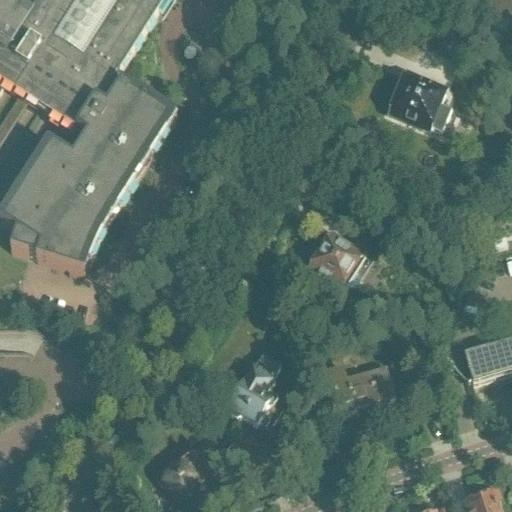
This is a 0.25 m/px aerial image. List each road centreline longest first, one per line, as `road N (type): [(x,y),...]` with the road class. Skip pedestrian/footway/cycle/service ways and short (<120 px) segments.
road 1 (residential): [(76,511),(77,487),(185,345),(286,176),(351,0)]
road 2 (residential): [(305,511),(511,442)]
road 3 (unknown): [(137,280),(86,303),(13,270)]
